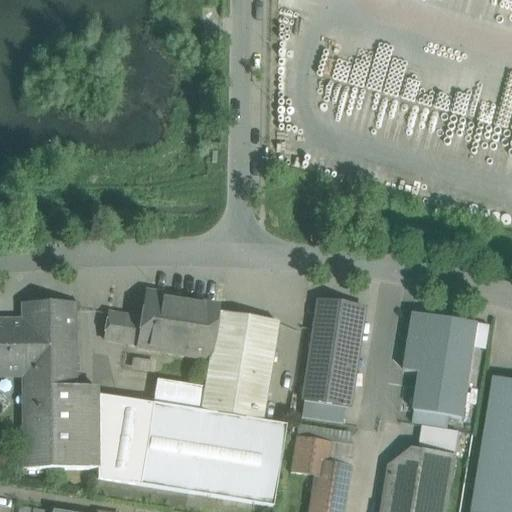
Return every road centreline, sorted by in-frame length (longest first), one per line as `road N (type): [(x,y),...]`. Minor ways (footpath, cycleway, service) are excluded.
road 1 (unclassified): [(237,252),(394,268),(511,296)]
road 2 (unclassified): [(237,252),(241,0)]
road 3 (unclassified): [(0,262),(237,252)]
